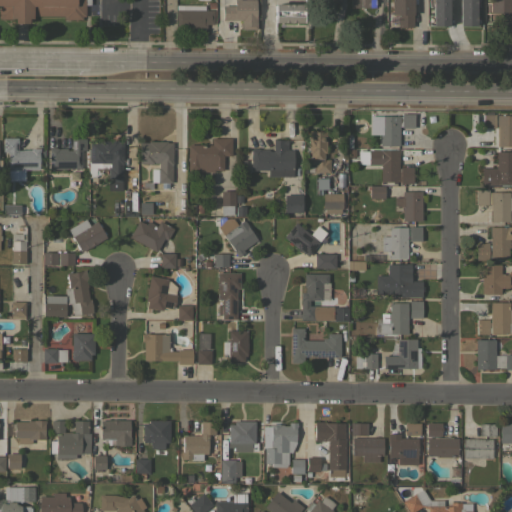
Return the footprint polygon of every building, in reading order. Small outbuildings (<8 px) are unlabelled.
[(0,0),(90,0),(90,4),(84,4),(84,16),(81,16),(81,19),(63,19),(63,16),(32,15),(32,18),(28,18),(28,23),(14,23),(14,19),(0,19),(0,0)] [(240,29),(240,20),(222,20),(222,5),(234,5),(234,0),(255,0),(255,18),(256,18),(256,29),(240,29)] [(412,0),(412,27),(397,27),(397,14),(391,14),(390,0),(412,0)] [(448,0),(448,26),(432,26),(432,24),(428,24),(428,14),(432,14),(432,6),(428,6),(428,0),(448,0)] [(459,0),(475,0),(475,26),(459,26),(459,0)] [(508,0),(508,26),(488,26),(488,24),(490,24),(490,19),(488,19),(488,16),(490,16),(490,13),(488,13),(488,0),(508,0)] [(303,4),(303,22),(274,22),(274,3),(303,4)] [(204,5),(204,10),(213,10),(213,24),(206,24),(206,27),(175,27),(175,5),(204,5)] [(379,115),(398,116),(398,117),(401,117),(401,113),(413,113),(413,128),(400,128),(400,127),(398,127),(398,145),(379,145),(379,115)] [(482,114),(494,114),(494,127),(482,127),(482,114)] [(511,114),(511,146),(496,146),(496,114),(511,114)] [(307,130),(325,130),(325,152),(323,152),(323,159),(329,159),(329,172),(314,172),(314,164),(309,164),(309,152),(307,152),(307,130)] [(187,144),(211,144),(211,137),(230,138),(230,155),(222,155),(222,170),(213,170),(213,171),(198,171),(198,170),(187,170),(187,144)] [(20,176),(9,176),(9,169),(7,169),(7,151),(2,151),(2,138),(17,138),(17,150),(22,150),(22,149),(30,149),(30,148),(39,148),(39,151),(38,151),(38,169),(23,169),(23,176),(20,176)] [(77,168),(66,168),(66,169),(49,169),(48,148),(50,148),(50,147),(56,147),(56,148),(66,148),(66,150),(70,150),(70,138),(85,138),(85,150),(81,150),(81,168),(77,168)] [(267,176),(267,170),(250,169),(250,148),(268,149),(268,150),(272,151),(272,139),(287,139),(287,149),(293,149),(292,176),(267,176)] [(122,164),(121,164),(121,182),(121,190),(107,190),(107,168),(101,168),(99,168),(95,168),(95,177),(87,177),(87,161),(89,161),(89,141),(97,141),(97,140),(116,140),(116,142),(122,142),(122,164)] [(171,164),(171,183),(168,182),(168,188),(163,188),(163,182),(157,182),(151,182),(151,189),(142,189),(142,181),(150,181),(150,168),(157,168),(157,167),(158,167),(158,163),(152,162),(152,163),(138,163),(138,142),(147,142),(147,141),(166,141),(166,142),(172,142),(171,164)] [(380,164),(368,164),(368,150),(398,150),(398,168),(399,168),(399,167),(412,167),(412,183),(399,183),(399,181),(380,181),(380,164)] [(511,184),(480,184),(480,168),(495,168),(495,151),(511,151),(511,184)] [(327,189),(316,189),(315,178),(326,178),(327,189)] [(369,198),(369,189),(367,189),(367,185),(369,185),(384,185),(384,198),(369,198)] [(509,197),(511,197),(511,209),(509,210),(509,221),(490,221),(490,203),(487,203),(487,204),(475,204),(475,189),(487,189),(487,192),(509,192),(509,197)] [(220,190),(234,190),(234,205),(232,205),(232,214),(220,214),(220,190)] [(420,220),(401,220),(401,205),(393,205),(393,197),(401,197),(401,191),(420,191),(420,220)] [(341,193),(342,208),(340,208),(340,213),(324,213),(324,208),(322,208),(322,193),(341,193)] [(283,194),(301,195),(301,212),(283,212),(283,194)] [(217,227),(223,220),(225,218),(232,218),(235,224),(236,224),(243,219),(248,226),(247,227),(256,239),(242,250),(244,252),(237,257),(232,250),(233,249),(222,234),(217,227)] [(96,242),(96,243),(90,247),(89,246),(80,252),(71,236),(67,229),(85,219),(88,225),(96,221),(105,237),(96,242)] [(128,236),(138,220),(145,224),(147,221),(156,226),(158,221),(172,228),(166,240),(162,238),(155,251),(128,236)] [(294,222),(318,241),(307,256),(298,249),(291,244),(292,244),(283,237),(294,222)] [(10,250),(11,250),(11,233),(21,233),(21,232),(16,232),(16,225),(21,225),(21,226),(25,226),(25,263),(10,263),(10,250)] [(420,240),(406,240),(406,258),(387,258),(387,251),(381,251),(381,236),(388,236),(388,227),(406,227),(406,230),(408,230),(408,226),(420,226),(420,240)] [(511,226),(511,248),(509,248),(509,247),(507,247),(507,258),(488,258),(488,259),(475,259),(475,243),(489,242),(489,226),(511,226)] [(73,252),(72,265),(42,264),(42,252),(73,252)] [(174,253),(174,267),(159,267),(159,253),(174,253)] [(213,253),(227,253),(227,266),(212,266),(213,253)] [(314,268),(314,253),(335,253),(334,268),(314,268)] [(346,269),(346,260),(364,261),(363,269),(346,269)] [(399,297),(399,293),(389,293),(389,294),(375,294),(375,275),(387,275),(387,264),(405,264),(405,263),(410,263),(410,280),(421,280),(421,285),(422,286),(422,291),(421,292),(421,297),(399,297)] [(480,264),(500,264),(500,273),(507,273),(507,271),(511,271),(511,286),(508,286),(508,287),(500,287),(500,293),(481,293),(480,264)] [(63,288),(68,287),(65,272),(68,272),(68,273),(82,270),(84,269),(86,281),(87,287),(86,287),(88,298),(89,298),(92,312),(80,315),(79,313),(72,315),(70,303),(66,304),(63,288)] [(216,272),(238,272),(238,288),(235,288),(235,319),(221,319),(221,314),(217,314),(217,305),(221,305),(221,299),(216,299),(216,272)] [(327,274),(327,282),(329,282),(328,300),(308,299),(308,305),(332,306),(332,319),(313,319),(313,320),(300,319),(300,292),(304,292),(304,287),(303,287),(303,273),(327,274)] [(167,279),(164,293),(175,295),(173,309),(161,307),(161,310),(146,307),(147,301),(144,300),(146,294),(145,294),(149,275),(167,279)] [(64,295),(64,303),(44,302),(45,295),(64,295)] [(421,300),(421,317),(408,317),(408,300),(421,300)] [(24,301),(24,316),(9,315),(10,301),(24,301)] [(511,325),(510,325),(510,332),(508,332),(508,333),(490,333),(490,332),(488,332),(488,333),(475,333),(475,319),(476,319),(476,318),(486,318),(486,319),(488,319),(488,322),(489,322),(489,301),(508,301),(508,309),(511,309),(511,325)] [(406,333),(374,333),(374,326),(375,326),(375,322),(387,322),(387,313),(389,313),(389,302),(406,302),(406,333)] [(65,303),(64,316),(43,316),(43,303),(65,303)] [(190,319),(176,319),(176,305),(190,305),(190,319)] [(303,327),(303,340),(321,340),(321,338),(326,338),(326,333),(339,333),(339,357),(303,356),(303,362),(290,362),(290,327),(303,327)] [(227,356),(221,356),(222,341),(227,341),(227,330),(246,330),(246,342),(246,349),(246,354),(245,354),(245,356),(243,356),(243,361),(227,360),(227,356)] [(93,333),(93,354),(89,354),(89,360),(76,359),(76,361),(73,361),(73,359),(70,359),(71,333),(93,333)] [(143,341),(140,341),(140,333),(167,334),(167,351),(177,351),(177,349),(191,349),(191,364),(177,363),(177,360),(143,360),(143,341)] [(415,368),(396,368),(396,338),(415,338),(415,368)] [(475,339),(494,339),(494,355),(498,355),(498,354),(511,354),(511,369),(504,369),(504,367),(494,367),(494,369),(475,369),(475,339)] [(25,361),(11,361),(11,370),(0,370),(0,361),(10,361),(11,348),(25,348),(25,361)] [(42,348),(56,348),(56,349),(66,349),(66,361),(56,361),(56,362),(42,362),(42,348)] [(195,349),(210,350),(209,364),(195,363),(195,349)] [(375,368),(363,368),(354,368),(354,353),(376,353),(375,368)] [(110,420),(110,419),(118,419),(118,420),(129,420),(129,436),(129,445),(114,445),(114,438),(100,438),(100,420),(106,420),(110,420)] [(27,421),(27,420),(32,420),(45,420),(45,424),(43,424),(43,435),(44,435),(44,439),(30,439),(30,443),(17,443),(17,437),(14,437),(14,421),(27,421)] [(89,453),(80,453),(80,454),(75,454),(75,458),(55,458),(55,453),(49,453),(49,440),(55,440),(55,434),(61,435),(61,432),(50,432),(50,420),(63,420),(63,432),(73,432),(73,420),(87,420),(87,433),(89,433),(89,453)] [(168,420),(168,442),(163,442),(163,448),(150,448),(150,442),(142,442),(142,423),(148,423),(148,420),(168,420)] [(254,421),(253,442),(257,442),(256,450),(251,450),(251,452),(233,451),(233,447),(227,447),(227,424),(233,424),(233,420),(254,421)] [(263,448),(262,448),(262,425),(269,425),(269,420),(279,420),(279,424),(282,424),(282,425),(288,425),(288,422),(296,422),(296,429),(295,429),(295,442),(290,452),(287,452),(287,463),(284,467),(271,467),(271,463),(263,463),(263,448)] [(199,435),(200,421),(214,421),(214,434),(208,434),(208,440),(207,440),(207,453),(202,453),(202,460),(189,460),(189,459),(181,459),(181,451),(182,451),(182,435),(199,435)] [(314,421),(325,421),(325,422),(343,423),(343,440),(327,439),(327,440),(313,440),(314,421)] [(350,422),(366,423),(366,435),(349,435),(350,422)] [(419,423),(419,435),(404,435),(404,422),(419,423)] [(440,422),(440,436),(425,435),(425,422),(440,422)] [(478,423),(495,423),(495,436),(478,435),(478,423)] [(511,450),(500,450),(500,442),(499,442),(499,423),(511,423),(511,450)] [(382,437),(382,455),(378,455),(378,461),(362,461),(362,455),(351,455),(351,437),(382,437)] [(417,438),(416,464),(397,464),(397,457),(387,457),(387,437),(417,438)] [(457,437),(457,457),(436,456),(436,455),(426,455),(426,437),(457,437)] [(491,438),(491,458),(461,457),(462,438),(491,438)] [(19,453),(19,468),(6,468),(6,453),(19,453)] [(105,455),(105,469),(92,469),(92,455),(105,455)] [(318,457),(318,463),(330,463),(330,470),(318,470),(318,471),(306,471),(306,457),(318,457)] [(148,458),(148,473),(134,472),(134,458),(148,458)] [(219,459),(233,459),(233,460),(240,460),(240,476),(233,476),(233,482),(219,482),(219,459)] [(302,459),(302,473),(290,473),(290,459),(302,459)] [(0,511),(0,499),(4,499),(4,487),(33,486),(33,501),(20,501),(20,502),(14,502),(14,503),(20,506),(30,506),(30,511),(0,511)] [(275,491),(289,502),(292,499),(302,507),(297,511),(269,511),(263,507),(275,491)] [(52,496),(52,492),(64,492),(64,496),(68,496),(68,502),(80,502),(80,511),(39,511),(39,496),(52,496)] [(201,511),(193,511),(187,505),(201,492),(211,504),(201,511)] [(470,510),(471,510),(471,511),(427,511),(427,508),(420,506),(410,511),(408,511),(402,502),(401,501),(414,492),(422,504),(428,501),(428,500),(442,500),(442,501),(447,502),(460,502),(460,503),(470,503),(470,510)] [(246,511),(213,511),(213,501),(231,501),(231,493),(245,493),(245,500),(246,500),(246,511)] [(132,494),(135,499),(139,497),(144,506),(141,509),(142,511),(116,511),(115,510),(99,510),(99,494),(113,494),(127,497),(132,494)] [(308,511),(307,511),(308,511),(304,508),(310,501),(313,503),(317,499),(319,501),(324,495),(334,503),(330,509),(332,511),(331,511),(308,511)]
